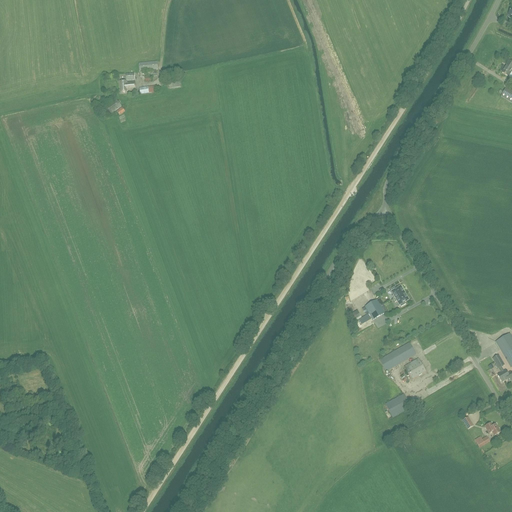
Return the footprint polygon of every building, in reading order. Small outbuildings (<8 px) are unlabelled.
[(502,72),(501,73),(508,77),(511,70),(511,62),(509,61),(504,68),(504,67),(503,67),(501,70),(501,71),(502,72)] [(502,94),(501,96),(511,103),(511,93),(505,89),(504,91),(503,92),(502,94)] [(103,108),(108,116),(121,106),(116,99),(103,108)] [(150,122),(156,121),(154,110),(147,111),(150,122)] [(372,288),(375,294),(383,291),(380,285),(372,288)] [(396,288),(395,286),(390,289),(391,291),(393,295),(391,296),(393,300),(405,293),(401,285),(396,288)] [(405,303),(409,300),(405,293),(393,300),(395,303),(397,302),(399,306),(400,305),(401,307),(406,304),(405,303)] [(365,307),(373,320),(384,313),(377,300),(365,307)] [(496,342),(511,368),(511,366),(511,337),(510,333),(496,342)] [(416,354),(409,343),(379,360),(386,372),(416,354)] [(436,345),(426,351),(429,354),(438,348),(436,345)] [(504,365),(499,355),(493,359),(496,365),(501,373),(498,375),(502,382),(507,379),(509,382),(511,379),(511,374),(511,372),(507,374),(506,371),(504,372),(501,367),(504,365)] [(426,372),(418,359),(404,367),(411,380),(426,372)] [(392,418),(411,407),(404,394),(385,404),(392,418)] [(468,429),(473,426),(468,418),(463,421),(468,429)] [(492,432),(494,436),(500,432),(496,424),(493,426),(491,423),(485,427),(489,434),(492,432)] [(490,442),(487,437),(476,443),(479,448),(490,442)]
